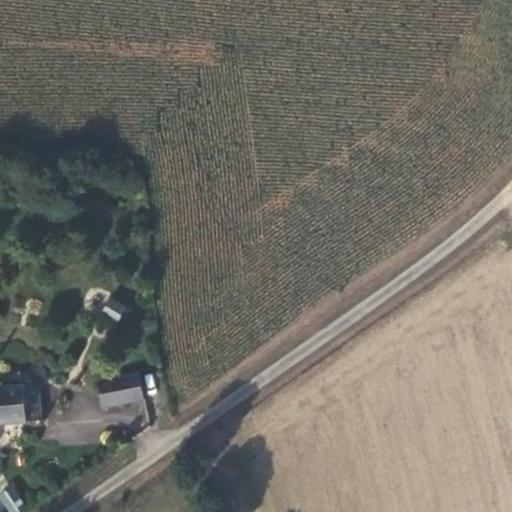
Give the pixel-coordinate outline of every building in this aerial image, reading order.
[(118,321),(126,307),(109,297),(101,310),(118,321)] [(138,376),(123,379),(127,404),(143,401),(138,376)] [(123,379),(99,383),(103,408),(127,404),(123,379)] [(0,422),(39,422),(39,384),(0,384),(0,422)] [(13,484),(0,490),(0,501),(5,511),(17,511),(26,508),(13,484)]
